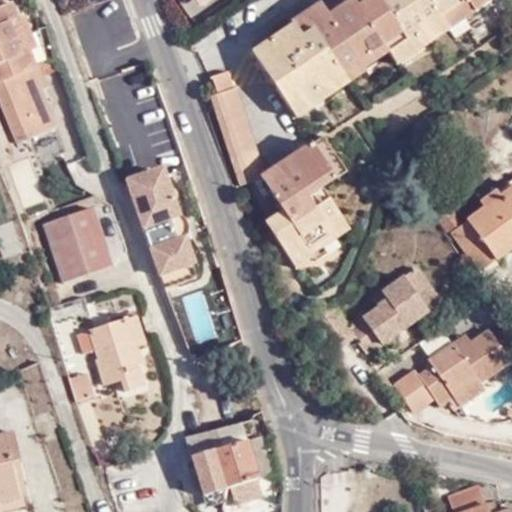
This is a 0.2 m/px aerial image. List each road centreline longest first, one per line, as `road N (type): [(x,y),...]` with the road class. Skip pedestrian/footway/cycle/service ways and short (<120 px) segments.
road 1 (residential): [(147,0),(293,421)]
road 2 (residential): [(293,421),(450,457),(511,482)]
road 3 (unknown): [(177,84),(302,0)]
